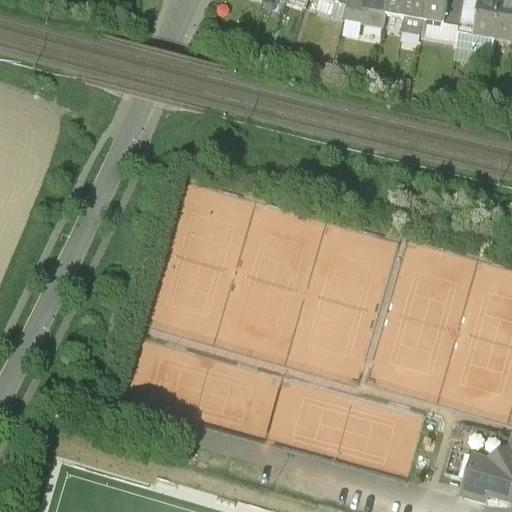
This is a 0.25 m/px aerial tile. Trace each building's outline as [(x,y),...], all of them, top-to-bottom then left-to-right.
[(386,0),(347,0),(346,6),(342,20),(361,24),(364,12),(368,13),(365,27),(381,30),(384,16),(386,0)] [(407,0),(386,0),(384,16),(404,19),(407,0)] [(427,0),(407,0),(404,19),(401,33),(421,37),(423,23),(427,0)] [(427,0),(423,23),(459,29),(465,2),(455,0),(427,0)] [(501,4),(481,0),(480,5),(474,39),(458,36),(455,51),(492,58),(494,43),(501,4)] [(480,5),(465,2),(459,29),(458,36),(474,39),(480,5)] [(511,5),(501,4),(494,43),(511,46),(511,5)] [(511,448),(511,452),(488,465),(471,460),(463,490),(509,503),(511,494),(511,448)] [(449,455),(444,475),(459,478),(463,458),(449,455)]
